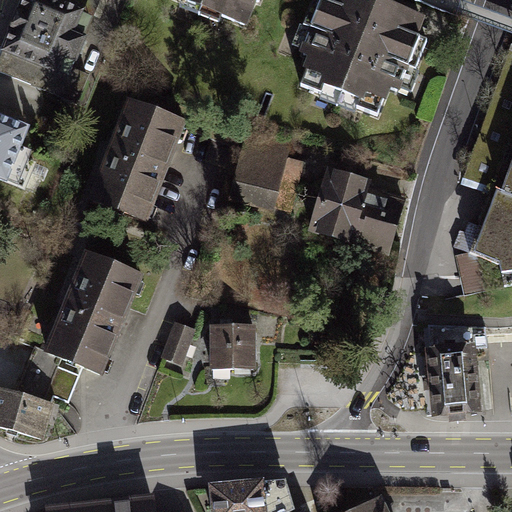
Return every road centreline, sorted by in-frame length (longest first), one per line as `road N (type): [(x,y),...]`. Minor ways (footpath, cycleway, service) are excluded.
road 1 (residential): [(501,0),(437,190),(404,320),(335,452)]
road 2 (primary): [(335,452),(140,457),(2,489)]
road 3 (primary): [(511,454),(335,452)]
